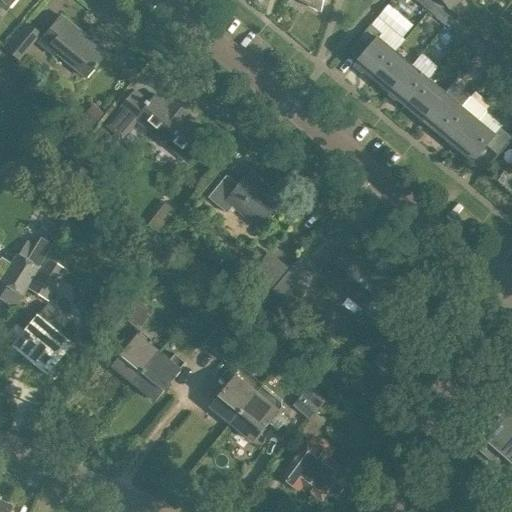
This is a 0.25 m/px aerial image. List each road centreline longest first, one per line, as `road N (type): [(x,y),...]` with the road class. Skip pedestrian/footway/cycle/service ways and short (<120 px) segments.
road 1 (residential): [(509,290),(160,0)]
road 2 (residential): [(509,290),(441,402),(397,511)]
road 3 (residential): [(161,511),(0,442)]
